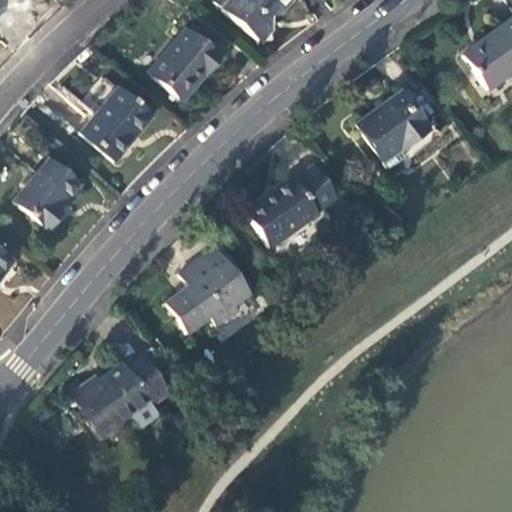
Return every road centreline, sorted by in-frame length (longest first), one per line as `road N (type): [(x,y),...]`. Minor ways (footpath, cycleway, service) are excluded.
road 1 (tertiary): [(0,395),(76,298),(234,134),(408,0)]
road 2 (residential): [(110,0),(71,30),(0,112)]
